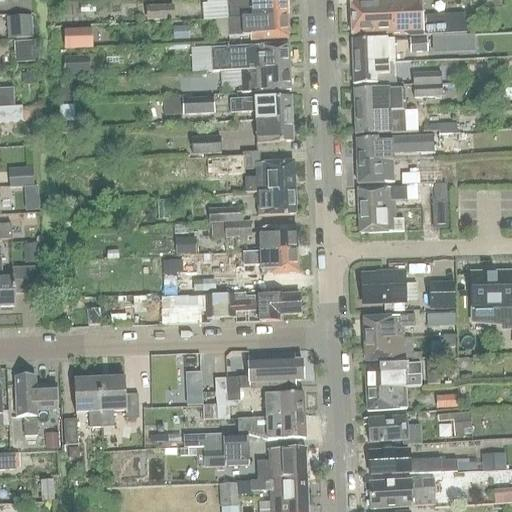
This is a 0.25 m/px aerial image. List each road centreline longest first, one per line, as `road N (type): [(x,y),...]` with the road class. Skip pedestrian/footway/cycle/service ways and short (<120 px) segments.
road 1 (residential): [(0,353),(335,337)]
road 2 (residential): [(329,251),(317,0)]
road 3 (residential): [(329,251),(511,246)]
road 4 (residential): [(341,511),(335,337)]
